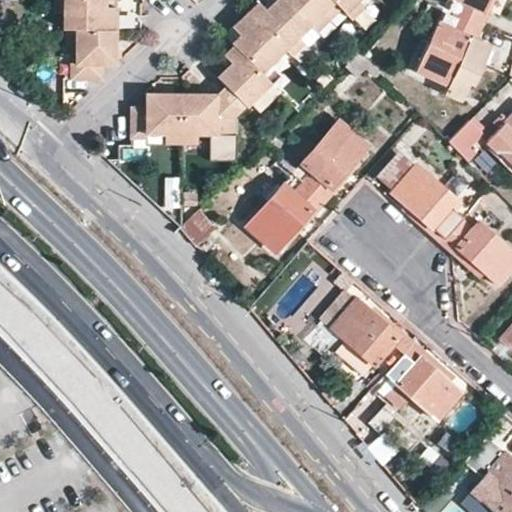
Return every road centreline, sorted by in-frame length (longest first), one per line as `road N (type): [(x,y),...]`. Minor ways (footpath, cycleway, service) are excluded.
road 1 (residential): [(384,511),(221,318),(55,157)]
road 2 (primary): [(314,511),(103,273),(0,174)]
road 3 (primary): [(0,237),(247,511)]
road 4 (residential): [(55,157),(226,0)]
road 5 (residential): [(382,241),(429,317),(511,389)]
